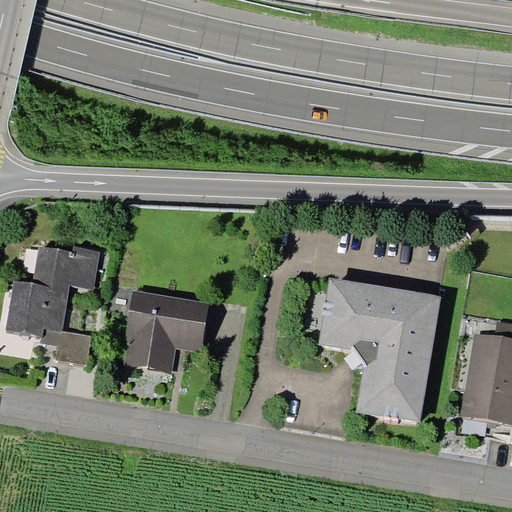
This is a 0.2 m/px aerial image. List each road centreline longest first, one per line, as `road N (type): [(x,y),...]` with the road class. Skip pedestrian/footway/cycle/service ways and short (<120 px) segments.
road 1 (motorway): [(0,29),(243,92),(511,131)]
road 2 (residential): [(0,399),(511,485)]
road 3 (motorway): [(0,178),(511,197)]
road 4 (motorway): [(511,82),(267,45),(81,0)]
road 5 (motorway): [(511,16),(374,0)]
